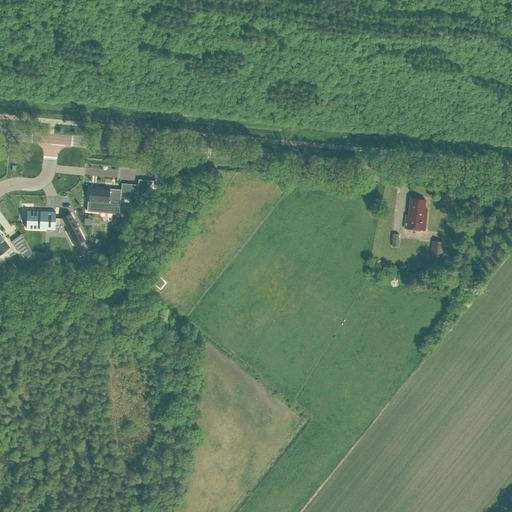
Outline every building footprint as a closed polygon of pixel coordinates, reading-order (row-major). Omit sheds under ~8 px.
[(138,185),(137,196),(141,196),(154,181),(139,180),(138,185)] [(87,210),(87,211),(89,212),(89,211),(102,212),(102,210),(112,211),(113,204),(119,205),(120,197),(120,194),(120,191),(121,191),(121,190),(119,190),(95,188),(95,191),(89,190),(88,210),(87,210)] [(425,231),(428,209),(425,209),(426,200),(410,198),(408,216),(405,215),(404,229),(425,231)] [(27,211),(26,229),(47,229),(53,230),(55,230),(55,229),(55,225),(66,226),(68,230),(66,231),(73,244),(74,244),(83,239),(84,239),(70,213),(62,218),(55,218),(55,213),(55,212),(27,211)] [(0,253),(9,248),(4,241),(5,239),(0,233),(0,232),(0,253)] [(441,257),(443,243),(433,241),(431,256),(441,257)] [(28,245),(23,249),(22,249),(21,250),(19,251),(25,259),(32,254),(28,245)] [(428,297),(436,304),(441,299),(434,291),(428,297)]
